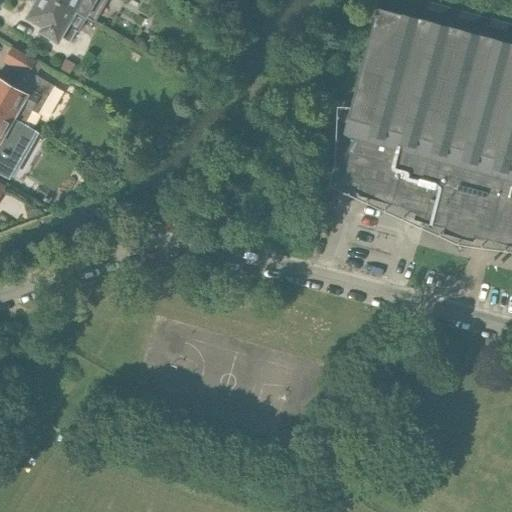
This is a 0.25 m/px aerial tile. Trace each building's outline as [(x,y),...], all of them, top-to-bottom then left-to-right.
[(87,18),(57,0),(34,0),(34,2),(36,5),(29,18),(45,27),(42,32),(60,43),(63,38),(70,42),(77,31),(79,32),(87,18)] [(57,0),(87,18),(94,23),(107,0),(57,0)] [(351,156),(343,183),(357,186),(359,196),(417,212),(414,220),(424,223),(445,229),(452,237),(473,242),(475,237),(511,246),(511,24),(427,1),(423,19),(378,8),(344,135),(352,138),(348,151),(351,156)] [(0,77),(0,110),(25,124),(30,115),(33,111),(39,115),(55,86),(30,72),(36,62),(12,48),(3,62),(19,72),(12,84),(0,77)] [(0,110),(0,174),(7,179),(35,130),(25,124),(0,110)] [(24,218),(35,216),(32,202),(21,205),(24,218)] [(61,345),(51,338),(43,352),(53,358),(61,345)]
